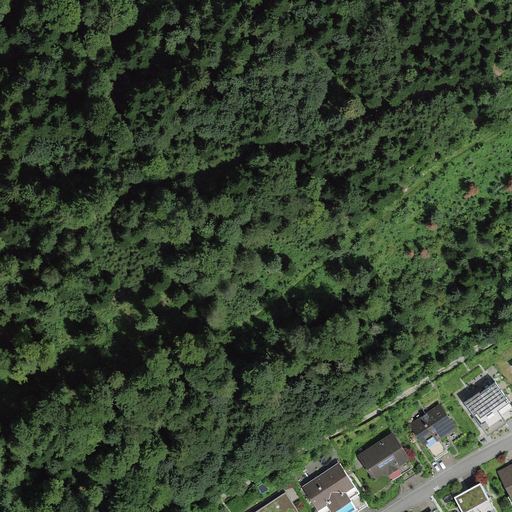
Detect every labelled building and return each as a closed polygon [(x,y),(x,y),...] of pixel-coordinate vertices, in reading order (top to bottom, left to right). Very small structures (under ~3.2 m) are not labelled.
[(511,417),(511,403),(495,380),(480,391),(479,390),(464,400),(488,434),(511,417)] [(458,427),(441,402),(410,424),(427,448),(458,427)] [(412,457),(393,429),(357,453),(376,482),(412,457)] [(328,511),(360,492),(340,461),(303,484),(320,511),(328,511)] [(511,464),(497,472),(511,499),(511,464)] [(495,511),(480,484),(455,497),(463,511),(495,511)] [(299,511),(286,491),(253,511),(299,511)]
